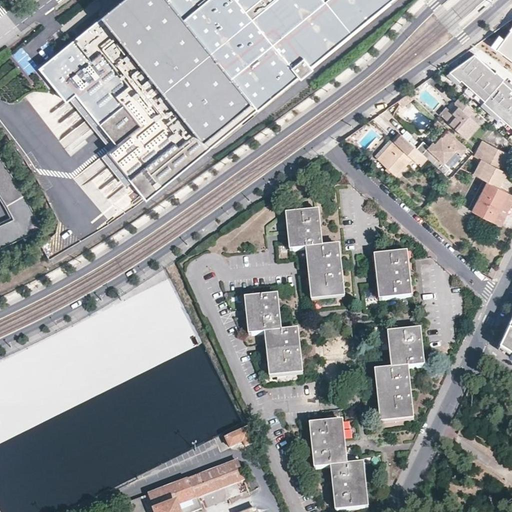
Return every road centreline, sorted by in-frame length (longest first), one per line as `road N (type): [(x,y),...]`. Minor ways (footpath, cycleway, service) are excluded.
road 1 (secondary): [(439,0),(386,56),(210,186),(103,259),(0,313)]
road 2 (secondary): [(0,342),(131,273),(320,138)]
road 3 (residential): [(497,299),(320,138)]
road 4 (secondary): [(320,138),(502,0)]
road 5 (residential): [(397,511),(471,353)]
